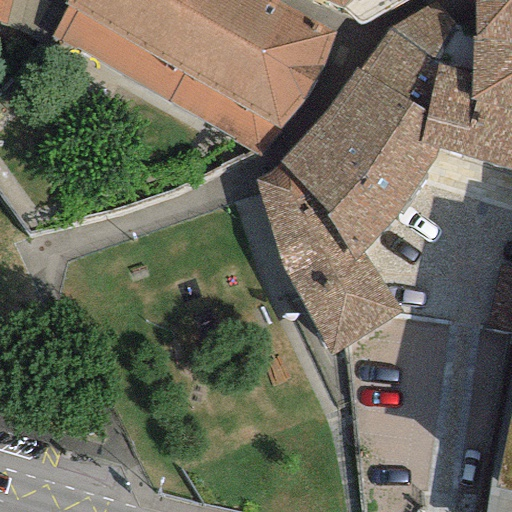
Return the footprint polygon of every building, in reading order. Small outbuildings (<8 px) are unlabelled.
[(0,0),(0,22),(5,24),(11,0),(0,0)] [(312,92),(331,35),(272,0),(64,0),(63,2),(69,6),(49,37),(259,158),(278,136),(312,92)] [(323,0),(339,6),(357,24),(401,0),(323,0)] [(425,111),(420,143),(442,147),(511,167),(511,0),(474,0),(472,37),(469,73),(441,66),(425,111)] [(388,29),(359,72),(425,111),(441,66),(469,73),(472,37),(430,7),(388,29)] [(309,128),(277,165),(352,263),(362,255),(405,207),(442,147),(420,143),(425,111),(359,72),(352,68),(309,128)] [(352,263),(277,165),(252,182),(284,277),(329,358),(403,315),(362,255),(352,263)] [(511,511),(511,395),(495,479),(488,477),(483,511),(511,511)]
